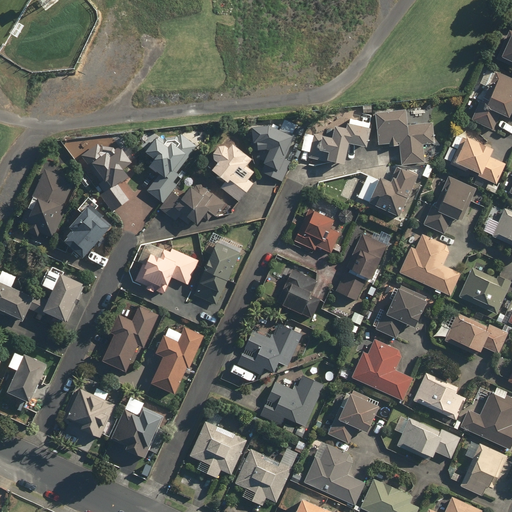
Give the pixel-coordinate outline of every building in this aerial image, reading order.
[(511,30),(510,30),(499,57),(511,62),(511,30)] [(488,87),(473,120),(494,129),(500,115),(510,119),(511,114),(511,77),(496,71),(495,74),(486,70),(480,83),(488,87)] [(406,108),(375,111),(378,144),(388,143),(388,146),(400,145),(402,164),(426,161),(424,143),(434,142),(432,123),(408,125),(406,108)] [(348,127),(334,125),(333,135),(305,132),(303,149),(309,150),(308,157),(345,162),(348,143),(368,146),(371,122),(349,119),(348,127)] [(290,150),(297,134),(273,124),(251,125),(252,150),(269,149),(262,163),(268,166),(265,173),(283,181),(295,153),(290,150)] [(160,137),(146,152),(155,160),(149,167),(159,176),(147,189),(161,202),(189,172),(182,165),(198,148),(176,129),(165,141),(160,137)] [(464,135),(462,138),(457,135),(452,145),(457,148),(450,163),(467,171),(469,168),(479,173),(478,175),(490,181),(486,190),(495,194),(503,179),(499,177),(506,164),(489,156),(492,149),(464,135)] [(81,156),(99,178),(90,184),(113,212),(130,198),(119,184),(129,176),(124,169),(132,162),(112,137),(101,145),(95,137),(81,149),(85,154),(81,156)] [(252,159),(233,144),(229,148),(223,143),(212,156),(219,161),(212,169),(225,180),(220,186),(239,202),(256,180),(252,176),(256,170),(248,164),(252,159)] [(47,165),(21,222),(25,224),(23,228),(39,235),(40,232),(53,238),(67,206),(63,204),(75,178),(47,165)] [(357,196),(399,216),(419,176),(398,166),(391,180),(382,175),(380,181),(368,175),(357,196)] [(202,175),(182,199),(172,191),(158,209),(175,223),(179,217),(189,224),(191,221),(196,225),(208,211),(216,217),(227,203),(214,193),(218,188),(202,175)] [(432,205),(424,224),(446,234),(453,218),(461,222),(476,188),(448,176),(435,206),(432,205)] [(83,258),(111,225),(94,210),(98,205),(88,196),(78,209),(82,213),(76,219),(81,223),(65,242),(83,258)] [(310,208),(295,241),(316,251),(317,247),(331,253),(341,232),(331,228),(335,219),(310,208)] [(511,211),(506,209),(493,235),(511,243),(511,211)] [(363,233),(337,291),(357,300),(367,278),(371,280),(391,236),(376,229),(372,238),(363,233)] [(214,244),(194,295),(219,304),(242,244),(213,233),(209,242),(214,244)] [(412,247),(401,272),(451,295),(461,274),(442,265),(450,248),(422,235),(416,249),(412,247)] [(147,242),(138,261),(142,263),(134,280),(164,294),(172,277),(187,284),(198,262),(171,249),(169,253),(147,242)] [(1,269),(0,272),(0,308),(24,319),(29,308),(45,315),(46,312),(67,322),(84,283),(64,274),(65,271),(51,265),(42,285),(53,290),(48,302),(12,285),(16,276),(1,269)] [(473,268),(460,297),(497,313),(511,281),(498,275),(497,278),(473,268)] [(294,270),(279,301),(312,317),(322,298),(311,293),(317,281),(294,270)] [(384,308),(376,327),(397,337),(403,324),(414,329),(429,297),(399,284),(387,310),(384,308)] [(114,333),(102,359),(127,371),(139,344),(145,347),(159,315),(139,306),(133,320),(119,313),(111,331),(114,333)] [(488,326),(458,312),(445,340),(479,356),(483,347),(497,354),(507,332),(489,323),(488,326)] [(252,330),(233,371),(253,380),(256,373),(261,375),(264,368),(274,372),(278,362),(286,366),(302,332),(280,322),(272,339),(252,330)] [(164,335),(156,353),(164,356),(152,384),(175,394),(187,366),(190,368),(204,336),(175,324),(170,337),(164,335)] [(352,377),(402,400),(412,378),(396,371),(404,353),(374,339),(368,353),(364,351),(352,377)] [(17,370),(7,391),(31,402),(48,364),(16,350),(9,366),(17,370)] [(458,387),(427,371),(413,399),(455,420),(466,398),(455,392),(458,387)] [(276,382),(260,415),(281,425),(284,417),(304,427),(325,385),(304,375),(296,391),(276,382)] [(81,389),(67,418),(83,425),(81,429),(99,438),(116,404),(105,399),(109,392),(98,386),(93,395),(81,389)] [(491,392),(481,415),(469,410),(462,426),(511,447),(511,444),(511,396),(507,394),(508,391),(497,387),(494,393),(491,392)] [(349,389),(328,434),(349,444),(356,428),(367,433),(381,403),(349,389)] [(126,408),(112,439),(122,444),(114,464),(124,468),(130,455),(143,460),(163,414),(142,405),(139,413),(126,408)] [(211,412),(190,455),(201,460),(198,468),(218,477),(221,470),(230,474),(247,439),(218,425),(222,417),(211,412)] [(441,431),(402,413),(395,429),(403,433),(398,445),(423,456),(424,452),(434,456),(436,453),(451,460),(461,438),(442,429),(441,431)] [(314,456),(304,481),(356,504),(365,481),(348,474),(355,456),(317,439),(310,454),(314,456)] [(507,456),(471,439),(464,454),(474,458),(466,476),(454,471),(451,478),(461,483),(460,486),(481,496),(485,486),(492,489),(507,456)] [(252,449),(236,482),(246,487),(242,496),(263,505),(267,497),(277,502),(299,453),(286,447),(279,461),(252,449)] [(413,496),(374,478),(361,508),(370,511),(417,511),(420,507),(410,502),(413,496)] [(436,511),(430,509),(428,511),(483,511),(453,497),(445,511),(436,511)] [(332,511),(302,498),(295,511),(332,511)]
